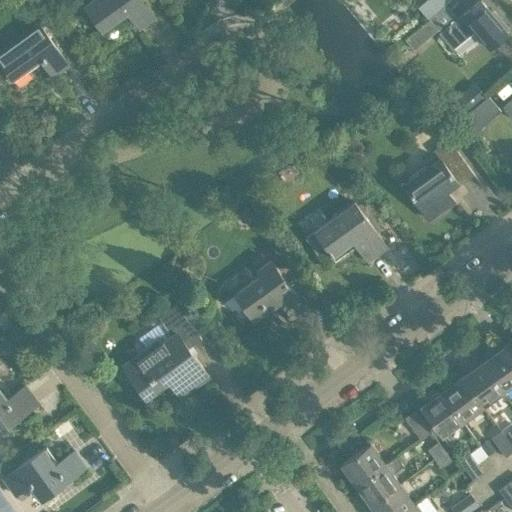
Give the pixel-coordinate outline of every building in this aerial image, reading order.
[(102,30),(126,12),(139,29),(154,18),(141,0),(92,0),(84,6),(102,30)] [(473,29),(488,47),(507,32),(479,0),(440,33),(452,46),(473,29)] [(41,60),(51,75),(67,63),(37,20),(0,46),(0,62),(13,81),(41,60)] [(430,20),(405,40),(414,50),(438,30),(430,20)] [(450,128),(463,142),(501,109),(488,95),(450,128)] [(511,99),(503,108),(511,118),(511,99)] [(428,219),(454,201),(449,193),(474,175),(449,140),(434,150),(440,159),(404,185),(428,219)] [(369,262),(388,248),(355,203),(305,238),(317,255),(327,248),(336,260),(356,245),(369,262)] [(282,304),(292,317),(305,308),(270,260),(257,269),(261,274),(235,293),(257,323),(282,304)] [(158,316),(172,336),(148,353),(146,349),(122,366),(145,397),(167,381),(180,399),(210,378),(189,349),(202,339),(176,303),(158,316)] [(511,364),(511,339),(500,348),(511,364)] [(501,392),(511,384),(511,364),(500,348),(480,363),(501,392)] [(481,407),(501,392),(480,363),(460,378),(481,407)] [(460,378),(439,393),(460,422),(481,407),(460,378)] [(0,430),(31,408),(38,403),(25,385),(6,399),(0,390),(0,430)] [(441,436),(460,422),(439,393),(420,407),(441,436)] [(405,418),(420,438),(430,431),(415,410),(405,418)] [(511,445),(511,424),(511,423),(501,430),(511,445)] [(505,457),(511,452),(511,445),(501,430),(491,437),(505,457)] [(428,450),(434,458),(444,450),(438,442),(428,450)] [(385,463),(370,443),(341,464),(356,484),(385,463)] [(30,484),(31,486),(41,499),(86,467),(75,451),(58,463),(46,447),(3,478),(16,494),(30,484)] [(444,450),(434,458),(441,468),(452,460),(444,450)] [(484,473),(477,463),(470,453),(459,461),(473,480),(484,473)] [(9,454),(0,460),(0,471),(1,473),(15,462),(9,454)] [(356,484),(370,505),(399,483),(392,474),(404,466),(396,455),(385,463),(356,484)] [(511,508),(511,487),(508,482),(499,489),(511,508)] [(370,505),(375,511),(402,511),(414,504),(399,483),(370,505)] [(471,494),(456,505),(451,508),(453,511),(467,511),(478,504),(471,494)]
